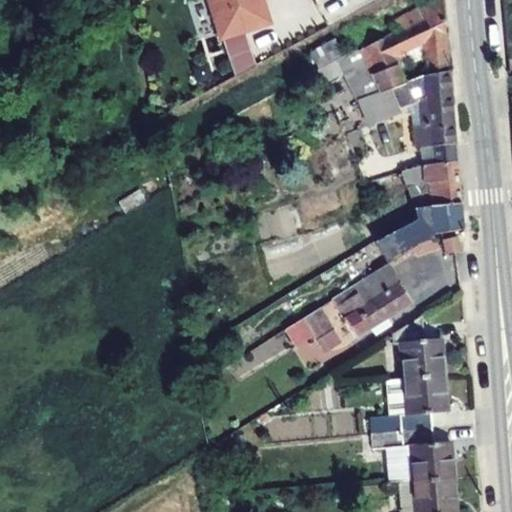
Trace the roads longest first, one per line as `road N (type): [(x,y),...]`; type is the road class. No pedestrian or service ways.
road 1 (tertiary): [(496,255),(508,511)]
road 2 (tertiary): [(472,0),(496,255)]
